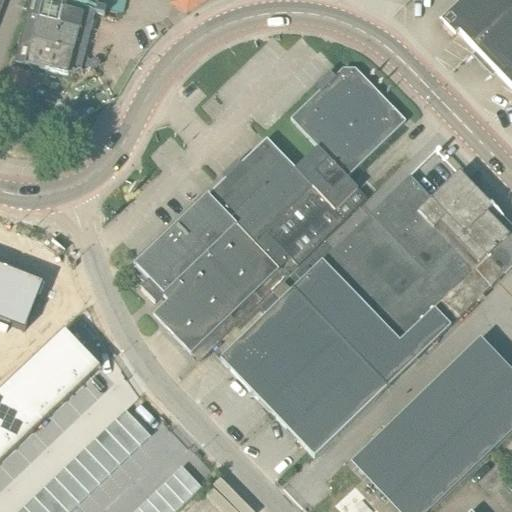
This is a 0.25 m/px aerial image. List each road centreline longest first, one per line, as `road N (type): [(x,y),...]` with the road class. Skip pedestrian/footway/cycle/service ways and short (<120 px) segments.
road 1 (tertiary): [(67,191),(118,152),(163,74),(192,43),(212,28),(259,15),(318,17),(376,44),(511,176)]
road 2 (unclassified): [(275,511),(131,346),(100,290),(67,191)]
